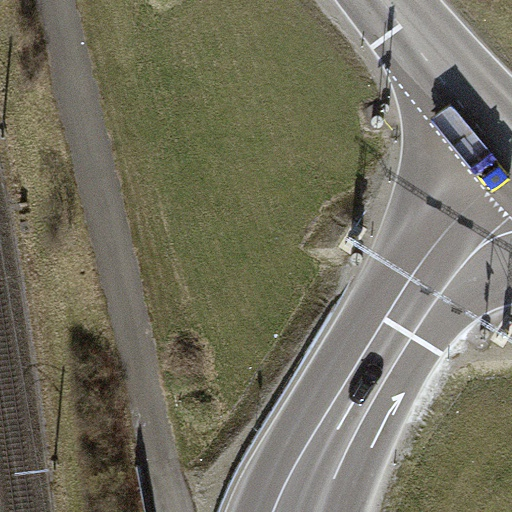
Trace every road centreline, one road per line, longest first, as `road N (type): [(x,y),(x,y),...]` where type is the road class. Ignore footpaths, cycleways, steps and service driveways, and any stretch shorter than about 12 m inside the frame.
road 1 (unclassified): [(56,0),(126,285),(165,511)]
road 2 (primary): [(298,511),(323,454),(421,293),(511,189)]
road 3 (primary): [(511,144),(385,0)]
